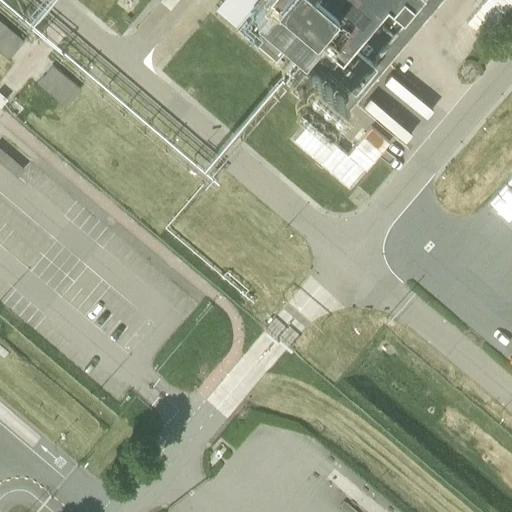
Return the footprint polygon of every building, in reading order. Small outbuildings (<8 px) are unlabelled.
[(221,0),(217,6),(235,20),(250,0),(221,0)] [(261,0),(255,8),(301,46),(281,69),(337,116),(434,0),(261,0)] [(511,0),(483,0),(443,45),(461,61),(511,3),(511,0)] [(0,16),(0,45),(13,54),(26,35),(0,16)] [(38,81),(68,105),(83,86),(53,62),(38,81)] [(371,125),(353,151),(307,120),(293,141),(346,177),(358,159),(370,167),(389,137),(371,125)]
